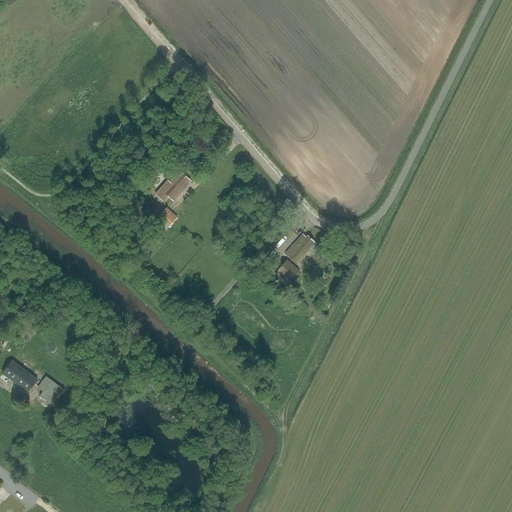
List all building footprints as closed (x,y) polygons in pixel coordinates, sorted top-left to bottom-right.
[(170,182),(158,195),(165,202),(170,197),(176,202),(194,183),(182,172),(172,183),(170,182)] [(169,229),(179,218),(167,208),(158,218),(169,229)] [(300,264),(318,244),(309,236),(308,237),(304,234),(287,253),(300,264)] [(299,272),(288,262),(279,272),(291,282),(299,272)] [(38,379),(12,361),(3,374),(28,393),(34,385),(36,381),(38,379)] [(46,377),(37,388),(43,392),(39,397),(53,406),(65,391),(46,377)]
